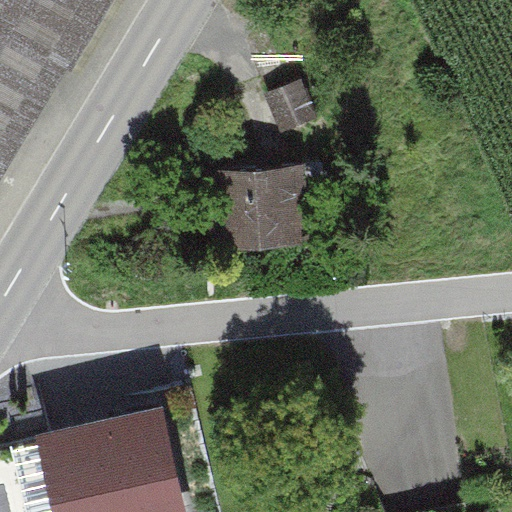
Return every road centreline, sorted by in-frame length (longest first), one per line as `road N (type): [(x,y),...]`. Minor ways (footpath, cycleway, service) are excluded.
road 1 (track): [(511,295),(73,339),(0,321)]
road 2 (tertiary): [(183,0),(0,305)]
